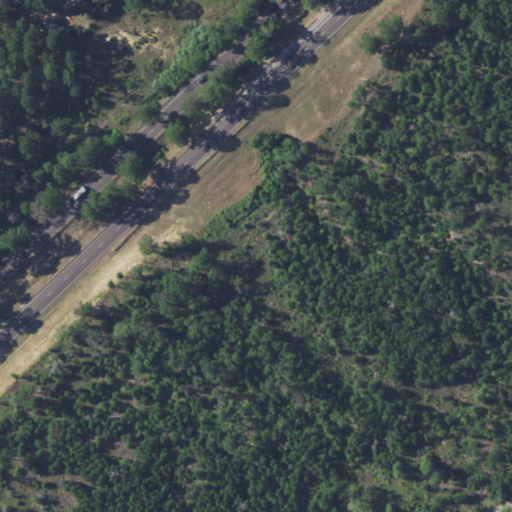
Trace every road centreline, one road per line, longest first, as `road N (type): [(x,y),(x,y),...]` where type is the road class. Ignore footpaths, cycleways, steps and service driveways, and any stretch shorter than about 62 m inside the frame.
road 1 (trunk): [(0,339),(355,0)]
road 2 (trunk): [(286,0),(0,273)]
